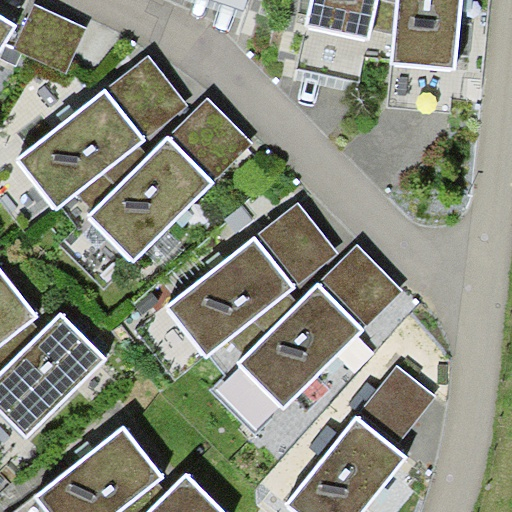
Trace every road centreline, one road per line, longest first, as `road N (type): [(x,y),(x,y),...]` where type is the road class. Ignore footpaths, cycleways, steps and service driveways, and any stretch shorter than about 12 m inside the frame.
road 1 (residential): [(460,511),(496,362),(426,259),(141,7),(123,0)]
road 2 (track): [(511,44),(496,362)]
